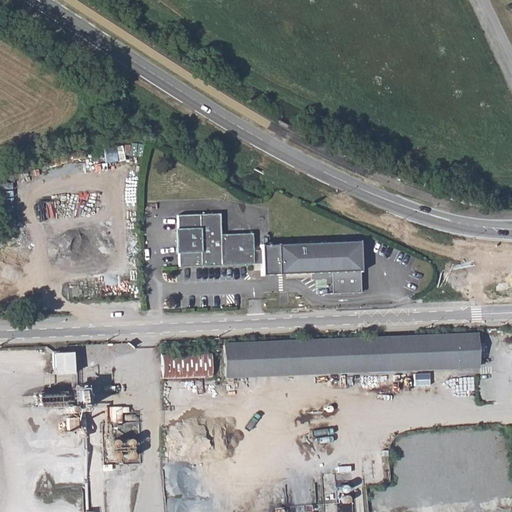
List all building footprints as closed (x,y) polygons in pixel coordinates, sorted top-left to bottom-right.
[(176,215),(178,266),(251,264),(259,264),(259,276),(360,271),(358,242),(259,247),(258,251),(255,252),(252,234),(222,234),(220,214),(176,215)] [(223,345),(225,378),(476,368),(476,333),(223,345)] [(70,369),(74,369),(73,353),(51,354),(52,371),(49,371),(48,376),(71,376),(70,369)] [(161,356),(162,379),(212,378),(211,353),(161,356)] [(34,396),(35,406),(62,405),(61,396),(34,396)] [(111,417),(112,422),(121,421),(121,416),(128,415),(127,408),(121,408),(121,407),(106,408),(106,416),(111,417)] [(27,441),(28,449),(72,447),(72,439),(27,441)]
